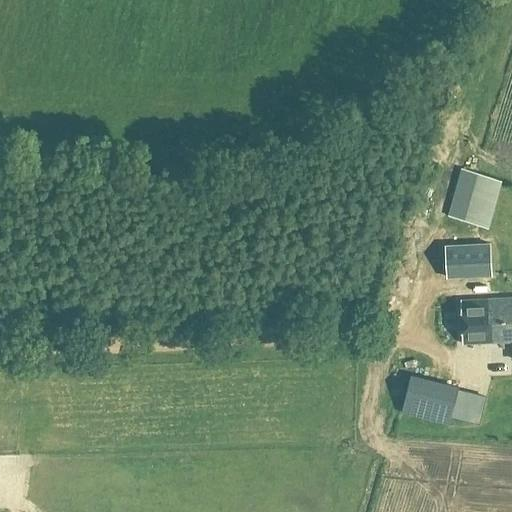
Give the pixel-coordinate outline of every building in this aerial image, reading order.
[(468,208),(487,215),(501,173),(482,167),(468,208)] [(490,275),(490,246),(445,246),(445,274),(490,275)] [(462,343),(511,341),(511,297),(461,300),(462,343)] [(451,415),(452,380),(408,378),(406,413),(451,415)] [(470,409),(471,384),(458,383),(457,408),(470,409)]
